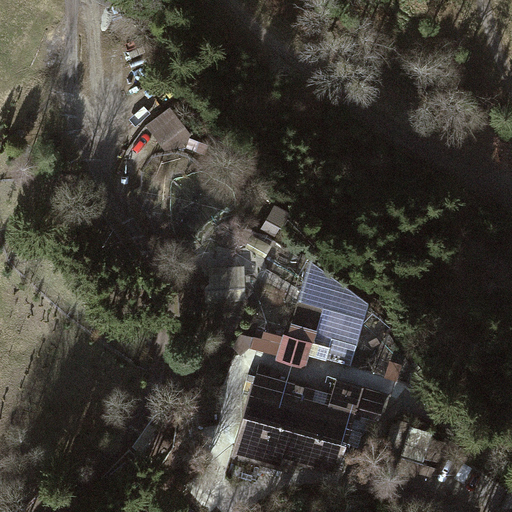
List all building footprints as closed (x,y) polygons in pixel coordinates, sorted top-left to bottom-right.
[(148,127),(169,153),(194,134),(173,107),(148,127)] [(287,217),(275,211),(266,230),(278,236),(287,217)] [(288,339),(282,360),(311,369),(318,347),(288,339)] [(292,465),(340,481),(370,387),(346,379),(339,401),(262,377),(236,458),(289,475),(292,465)] [(451,440),(400,420),(390,445),(441,465),(451,440)]
